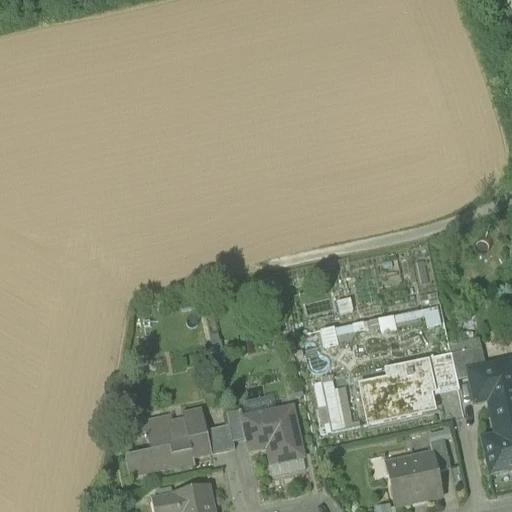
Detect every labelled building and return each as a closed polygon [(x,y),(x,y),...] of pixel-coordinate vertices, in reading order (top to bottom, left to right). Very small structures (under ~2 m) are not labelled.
[(436,313),(319,329),(321,346),(395,336),(394,328),(437,322),(436,313)] [(451,347),(454,356),(480,349),(478,340),(451,347)] [(480,353),(451,359),(456,384),(456,385),(469,382),(468,376),(485,372),(480,353)] [(453,384),(456,384),(451,359),(450,359),(426,364),(433,396),(455,392),(453,384)] [(358,389),(367,429),(421,417),(420,412),(432,409),(429,397),(433,396),(426,364),(424,364),(425,368),(409,371),(410,378),(358,389)] [(496,441),(496,443),(511,439),(511,368),(511,366),(485,372),(468,376),(469,382),(475,407),(488,404),(496,441)] [(346,389),(333,391),(332,383),(312,385),(316,410),(327,409),(330,432),(351,429),(346,389)] [(242,421),(247,442),(262,438),(265,453),(269,467),(303,460),(292,410),(242,421)] [(226,417),(229,430),(232,445),(247,442),(242,421),(241,414),(226,417)] [(123,462),(127,481),(172,472),(172,473),(194,468),(192,463),(210,459),(205,435),(201,415),(143,427),(149,456),(123,462)] [(234,454),(232,445),(229,430),(205,435),(210,459),(234,454)] [(250,456),(265,453),(262,438),(247,442),(250,456)] [(511,439),(496,443),(496,441),(483,444),(490,479),(511,473),(511,439)] [(433,458),(437,475),(450,472),(444,444),(429,447),(432,459),(433,458)] [(385,469),(394,510),(442,499),(437,475),(433,458),(432,459),(385,469)] [(269,467),(271,480),(305,472),(303,460),(269,467)] [(213,511),(209,491),(172,499),(172,501),(150,505),(151,511),(213,511)]
